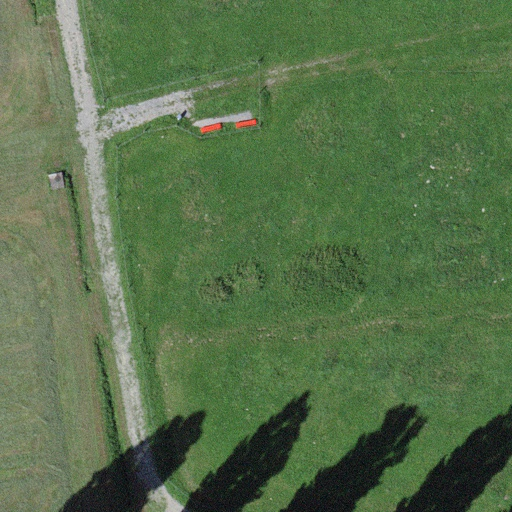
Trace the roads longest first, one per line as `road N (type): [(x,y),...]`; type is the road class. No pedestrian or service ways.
road 1 (track): [(177,511),(160,500),(138,443),(73,0)]
road 2 (track): [(511,20),(271,71),(93,131)]
